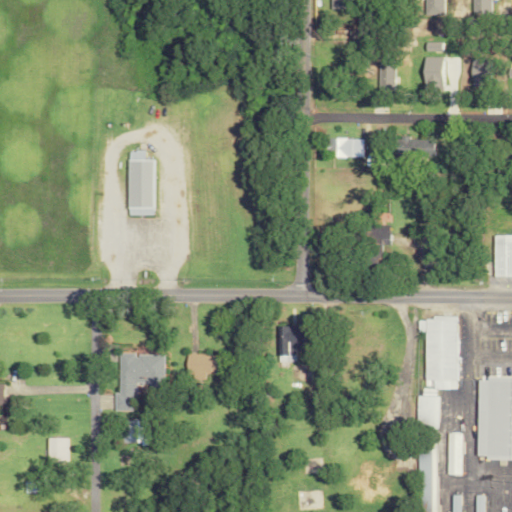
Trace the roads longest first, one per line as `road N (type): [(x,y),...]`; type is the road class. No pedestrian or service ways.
road 1 (tertiary): [(511,294),(0,293)]
road 2 (residential): [(302,295),(303,0)]
road 3 (residential): [(303,37),(109,37),(90,25),(80,0)]
road 4 (residential): [(92,511),(96,293)]
road 5 (residential): [(511,117),(304,115)]
